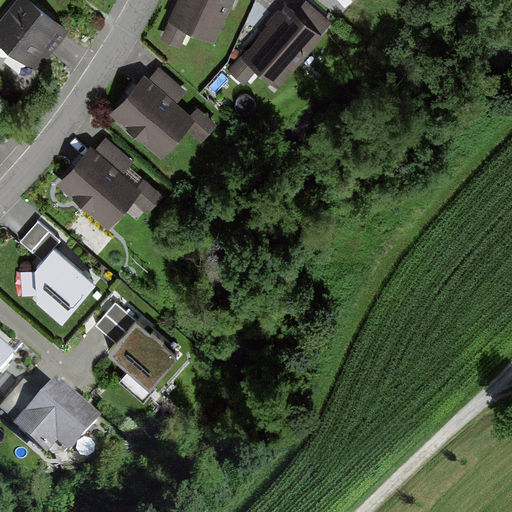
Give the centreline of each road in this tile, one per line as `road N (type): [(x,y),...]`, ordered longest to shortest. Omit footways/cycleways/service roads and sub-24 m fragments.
road 1 (residential): [(144,0),(97,77),(0,191)]
road 2 (track): [(375,511),(511,383)]
